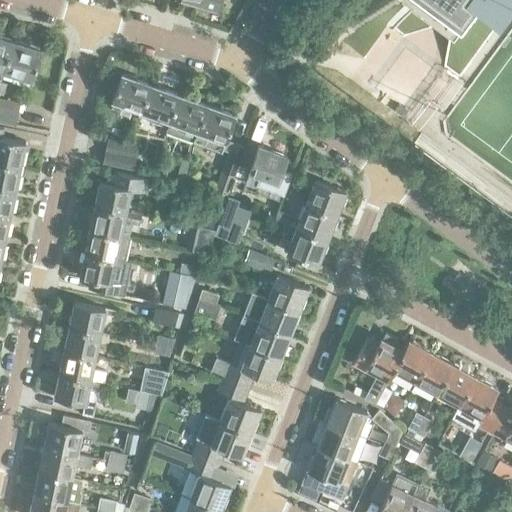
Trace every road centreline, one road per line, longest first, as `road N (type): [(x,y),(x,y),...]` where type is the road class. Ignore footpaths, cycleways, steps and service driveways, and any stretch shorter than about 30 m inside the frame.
road 1 (residential): [(0,451),(92,20)]
road 2 (residential): [(257,496),(344,272)]
road 3 (residential): [(344,272),(511,363)]
road 4 (residential): [(238,63),(384,177)]
road 5 (residential): [(511,273),(384,177)]
road 6 (residential): [(238,63),(92,20)]
